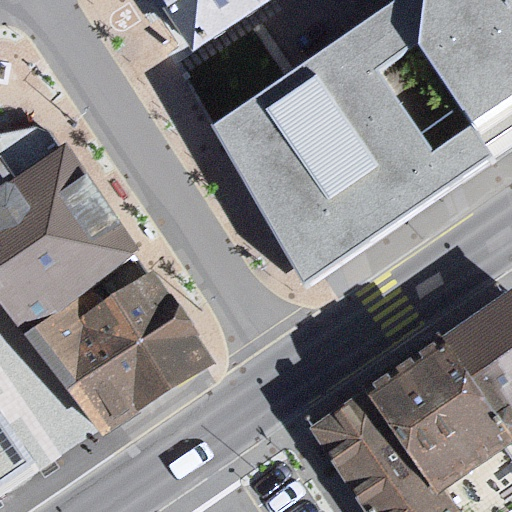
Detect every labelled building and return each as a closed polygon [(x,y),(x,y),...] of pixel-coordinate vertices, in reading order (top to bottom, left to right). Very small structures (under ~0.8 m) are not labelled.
[(162,0),(199,53),(275,0),(162,0)] [(440,0),(431,0),(226,141),(312,290),(511,154),(511,147),(502,135),(461,160),(404,81),(452,50),(440,0)] [(511,0),(453,0),(462,19),(455,63),(511,146),(511,0)] [(0,274),(45,334),(145,260),(60,136),(0,142),(0,274)] [(45,334),(115,426),(213,366),(145,260),(45,334)] [(511,307),(323,422),(374,511),(465,511),(457,498),(511,463),(511,307)] [(0,405),(0,508),(49,475),(0,405)]
